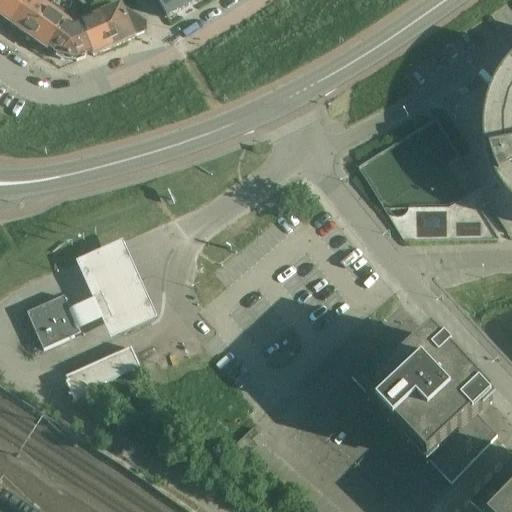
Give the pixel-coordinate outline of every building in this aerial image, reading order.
[(0,0),(0,18),(10,26),(29,0),(0,0)] [(37,0),(29,0),(10,26),(28,39),(50,9),(37,0)] [(88,4),(83,0),(76,0),(75,2),(85,9),(88,4)] [(185,9),(179,0),(153,0),(167,20),(185,9)] [(179,0),(185,9),(199,0),(179,0)] [(121,7),(99,15),(113,49),(134,40),(134,39),(147,34),(147,33),(146,25),(126,10),(123,11),(121,7)] [(50,9),(28,39),(47,52),(49,50),(64,29),(64,22),(66,20),(50,9)] [(113,49),(99,15),(79,23),(81,24),(80,31),(91,55),(92,58),(113,49)] [(64,29),(49,50),(53,53),(54,56),(61,61),(64,61),(66,59),(69,59),(73,25),(66,20),(64,22),(64,29)] [(81,24),(79,23),(73,25),(69,59),(72,60),(73,62),(76,63),(84,60),(85,57),(91,55),(80,31),(81,24)] [(511,71),(511,73),(503,82),(502,85),(500,88),(494,99),(492,106),(488,118),(487,125),(486,137),(487,144),(488,156),(492,170),(499,184),(505,194),(509,200),(511,202),(511,71)] [(122,243),(75,264),(110,342),(157,321),(122,243)] [(65,299),(27,316),(43,352),(81,336),(65,299)] [(398,336),(351,380),(368,398),(365,401),(427,466),(429,464),(451,487),(497,439),(478,418),(492,405),(431,339),(417,353),(400,335),(398,336)] [(66,383),(67,382),(71,390),(75,399),(74,399),(75,401),(77,400),(77,399),(138,372),(138,373),(141,372),(140,370),(138,370),(135,362),(131,354),(132,353),(131,351),(129,352),(129,353),(68,381),(68,380),(65,380),(66,383)] [(253,431),(247,436),(253,442),(259,436),(253,431)] [(511,511),(511,460),(469,505),(477,511),(511,511)]
